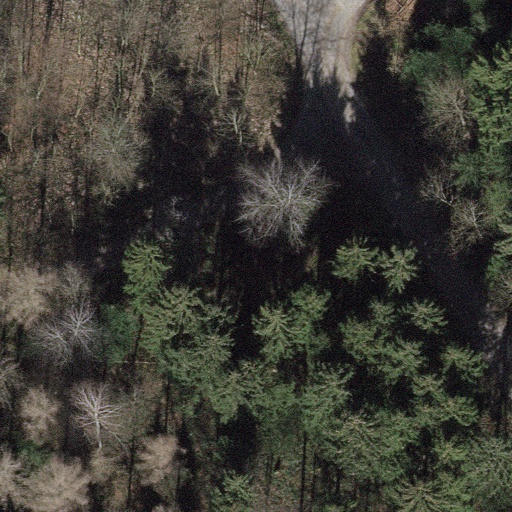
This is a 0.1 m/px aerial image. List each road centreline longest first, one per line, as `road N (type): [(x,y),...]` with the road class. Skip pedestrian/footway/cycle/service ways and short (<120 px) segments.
road 1 (track): [(511,374),(291,0)]
road 2 (track): [(363,132),(0,296)]
